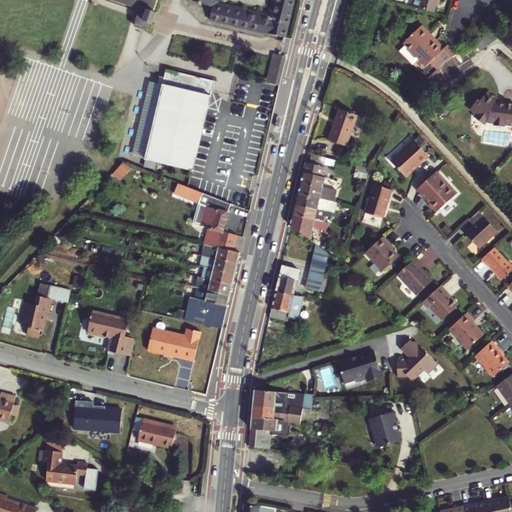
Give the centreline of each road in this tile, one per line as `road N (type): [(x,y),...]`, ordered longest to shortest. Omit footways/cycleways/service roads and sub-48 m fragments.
road 1 (primary): [(291,126),(231,412)]
road 2 (residential): [(224,483),(361,503),(511,471)]
road 3 (unclassified): [(231,412),(0,353)]
road 4 (residential): [(405,207),(511,324)]
road 5 (primary): [(291,126),(331,0)]
road 6 (primary): [(318,0),(291,126)]
